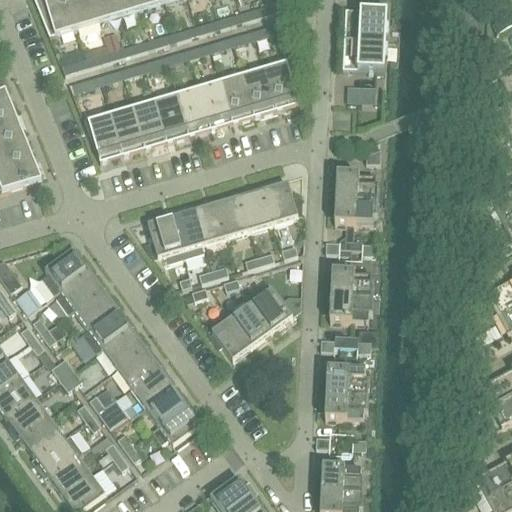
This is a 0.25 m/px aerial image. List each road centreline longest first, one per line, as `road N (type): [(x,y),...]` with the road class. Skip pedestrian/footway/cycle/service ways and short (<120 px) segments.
road 1 (residential): [(307,436),(321,144)]
road 2 (residential): [(247,451),(82,214)]
road 3 (residential): [(82,214),(321,144)]
road 4 (residential): [(82,214),(12,48)]
road 5 (residential): [(321,144),(325,0)]
